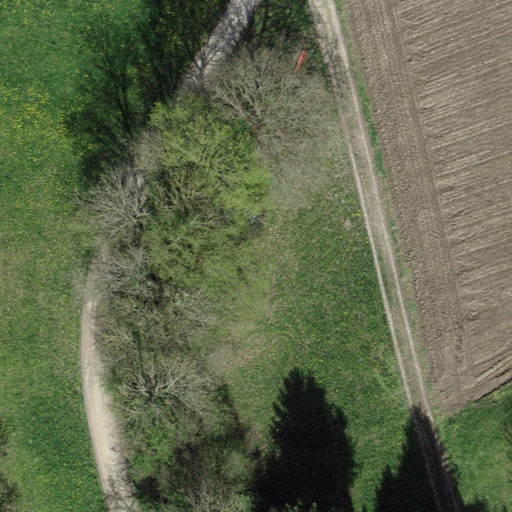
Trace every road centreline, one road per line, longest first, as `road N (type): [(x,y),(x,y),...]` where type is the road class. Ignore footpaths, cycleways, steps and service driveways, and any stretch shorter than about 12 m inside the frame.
road 1 (track): [(132,511),(99,387),(94,328),(107,265),(129,201),(246,0)]
road 2 (track): [(437,511),(324,0)]
